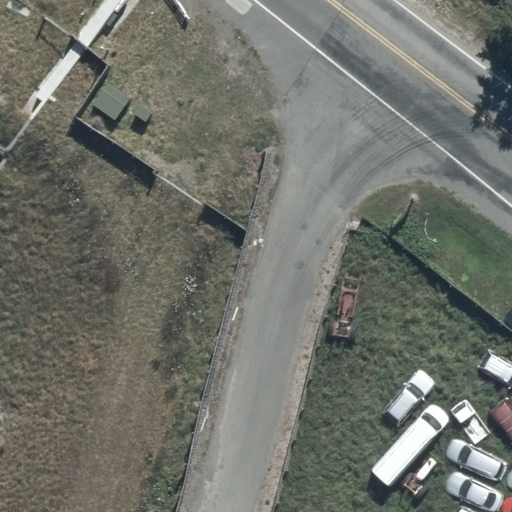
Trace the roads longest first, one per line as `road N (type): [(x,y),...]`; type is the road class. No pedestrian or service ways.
road 1 (unknown): [(107,511),(233,0)]
road 2 (unclassified): [(511,138),(325,0)]
